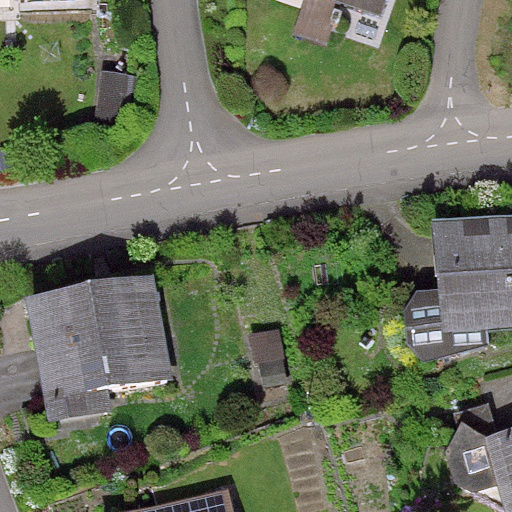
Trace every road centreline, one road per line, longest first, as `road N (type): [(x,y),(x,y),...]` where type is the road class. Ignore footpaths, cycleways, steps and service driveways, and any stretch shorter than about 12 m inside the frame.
road 1 (residential): [(431,145),(205,189)]
road 2 (residential): [(205,189),(50,219),(0,217)]
road 3 (residential): [(174,0),(205,189)]
road 4 (residential): [(463,0),(431,145)]
